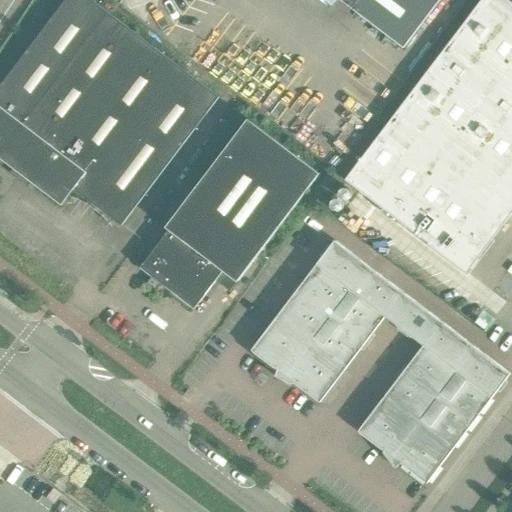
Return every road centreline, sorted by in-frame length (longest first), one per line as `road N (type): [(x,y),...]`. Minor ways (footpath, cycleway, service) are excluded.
road 1 (tertiary): [(267,511),(0,314)]
road 2 (tertiary): [(0,366),(191,511)]
